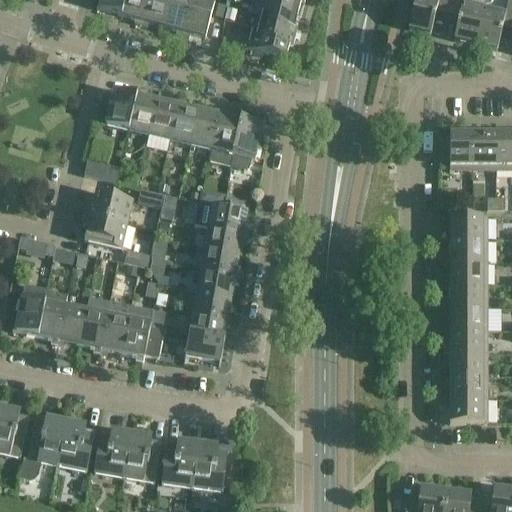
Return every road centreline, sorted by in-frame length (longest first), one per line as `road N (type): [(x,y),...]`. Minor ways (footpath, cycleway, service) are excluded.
road 1 (residential): [(511,465),(433,465),(407,439),(410,89),(511,87)]
road 2 (residential): [(293,100),(247,398),(238,414),(221,422),(0,380)]
road 3 (tertiary): [(324,511),(325,285),(348,112)]
road 4 (residential): [(102,55),(57,240),(0,225)]
road 5 (residential): [(293,100),(102,55)]
